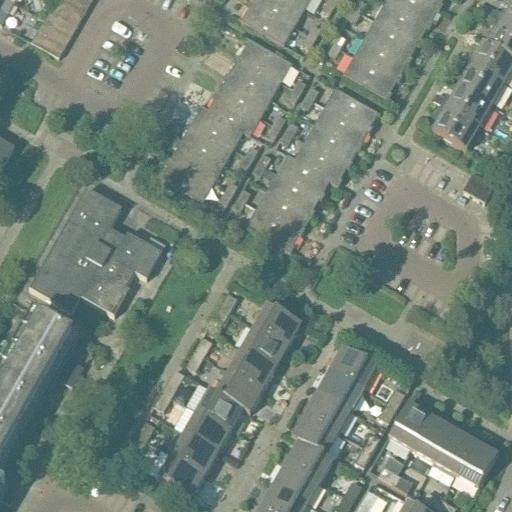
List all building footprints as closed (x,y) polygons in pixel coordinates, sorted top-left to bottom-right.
[(15,8),(0,0),(0,12),(9,18),(15,8)] [(0,0),(15,8),(19,0),(0,0)] [(91,0),(57,0),(56,3),(63,7),(64,5),(85,18),(94,2),(91,0)] [(249,7),(294,32),(305,15),(278,0),(255,0),(252,7),(250,6),(249,7)] [(278,0),(305,15),(312,0),(278,0)] [(330,0),(328,4),(336,9),(340,0),(330,0)] [(388,0),(384,8),(429,34),(432,28),(430,27),(437,16),(439,17),(439,16),(411,0),(388,0)] [(411,0),(439,16),(442,10),(440,9),(445,0),(411,0)] [(56,19),(77,32),(85,18),(64,5),(63,7),(56,3),(44,25),(51,29),(56,19)] [(336,9),(328,4),(322,14),(330,18),(336,9)] [(353,14),(361,18),(366,9),(358,4),(353,14)] [(294,32),(249,7),(246,13),(248,14),(242,24),(240,23),(239,25),(284,51),(294,32)] [(374,26),(419,52),(422,46),(420,44),(426,34),(428,35),(429,34),(384,8),(374,26)] [(488,21),(491,15),(480,8),(476,14),(488,21)] [(491,15),(488,21),(496,25),(511,33),(511,8),(505,20),(500,17),(496,14),(491,15)] [(348,23),(355,27),(361,18),(353,14),(348,23)] [(56,19),(51,29),(50,31),(70,43),(77,32),(56,19)] [(38,51),(44,41),(50,31),(51,29),(44,25),(31,47),(38,51)] [(511,33),(496,25),(490,35),(495,38),(488,50),(483,47),(511,63),(511,33)] [(364,44),(409,69),(412,63),(410,62),(416,51),(419,53),(419,52),(374,26),(364,44)] [(307,40),(315,44),(320,35),(313,30),(307,40)] [(70,43),(50,31),(44,41),(64,53),(70,43)] [(315,44),(307,40),(302,49),(310,54),(315,44)] [(333,49),(340,54),(346,44),(338,40),(333,49)] [(64,53),(44,41),(38,51),(59,63),(64,53)] [(281,88),(292,69),(246,43),(242,51),(244,52),(238,62),(236,61),(236,62),(281,88)] [(353,61),(399,87),(402,81),(400,80),(406,69),(408,70),(409,69),(364,44),(353,61)] [(511,63),(483,47),(475,60),(470,58),(465,65),(505,89),(511,76),(511,63)] [(327,59),(335,63),(340,54),(333,49),(327,59)] [(399,87),(353,61),(343,80),(388,106),(392,99),(390,98),(396,87),(398,88),(399,87)] [(226,80),(271,105),(281,88),(236,62),(232,68),(234,69),(228,80),(226,79),(226,80)] [(457,63),(453,71),(460,75),(465,78),(458,90),(498,113),(498,112),(493,109),(505,89),(465,65),(465,67),(457,63)] [(0,69),(0,90),(1,94),(14,91),(7,67),(0,69)] [(215,97),(261,123),(271,105),(226,80),(222,86),(224,87),(218,98),(216,96),(215,97)] [(292,94),(300,99),(305,89),(298,85),(292,94)] [(440,110),(479,133),(491,113),(496,116),(498,113),(458,90),(449,105),(444,102),(442,106),(440,110)] [(305,101),(313,106),(318,97),(310,92),(305,101)] [(300,99),(292,94),(287,104),(295,108),(300,99)] [(335,94),(334,94),(324,112),(369,138),(373,132),(371,131),(377,121),(379,122),(380,120),(335,94)] [(261,123),(215,97),(212,104),(214,105),(208,115),(207,116),(243,137),(243,138),(250,142),(261,123)] [(437,98),(433,106),(440,110),(442,106),(444,102),(437,98)] [(300,111),(307,116),(311,110),(314,113),(317,108),(313,106),(305,101),(300,111)] [(233,155),(243,138),(243,137),(207,116),(208,115),(199,110),(195,117),(197,118),(191,129),(189,128),(188,129),(233,155)] [(479,133),(440,110),(434,119),(439,122),(432,136),(472,159),(473,156),(468,153),(479,133)] [(314,130),(359,156),(362,150),(360,149),(367,138),(369,139),(369,138),(324,112),(314,130)] [(272,130),(279,134),(285,125),(277,120),(272,130)] [(285,137),(293,141),(298,132),(290,128),(285,137)] [(178,147),(223,172),(233,155),(188,129),(185,135),(186,136),(181,147),(179,145),(178,147)] [(279,134),(272,130),(267,139),(274,143),(279,134)] [(304,147),(349,174),(352,168),(350,167),(357,156),(358,157),(359,156),(314,130),(304,147)] [(293,141),(285,137),(279,147),(287,151),(293,141)] [(0,179),(15,153),(0,144),(0,179)] [(168,164),(213,190),(223,172),(178,147),(174,153),(176,154),(170,164),(169,163),(168,164)] [(349,174),(304,147),(294,164),(293,165),(330,186),(329,187),(338,192),(342,185),(340,184),(346,173),(348,175),(349,174)] [(245,161),(252,165),(258,156),(250,152),(245,161)] [(258,168),(265,172),(270,163),(263,159),(258,168)] [(276,179),(321,205),(325,199),(323,198),(329,187),(330,186),(293,165),(294,164),(287,160),(276,179)] [(252,165),(245,161),(239,170),(247,175),(252,165)] [(157,183),(202,209),(213,190),(168,164),(164,170),(166,171),(160,182),(158,181),(157,183)] [(265,172),(258,168),(252,178),(260,182),(265,172)] [(266,196),(311,223),(315,217),(313,215),(319,205),(321,206),(321,205),(276,179),(266,196)] [(473,180),(463,197),(484,209),(494,192),(473,180)] [(224,197),(232,201),(237,191),(230,187),(224,197)] [(72,318),(81,302),(114,322),(129,295),(126,293),(134,278),(146,285),(162,258),(127,239),(122,247),(107,238),(121,214),(86,194),(29,294),(72,318)] [(237,203),(245,208),(250,199),(242,194),(237,203)] [(311,223),(266,196),(262,203),(252,197),(245,208),(256,214),(301,240),(304,234),(303,233),(309,222),(311,223)] [(232,201),(224,197),(219,206),(227,210),(232,201)] [(232,213),(240,218),(245,208),(237,203),(232,213)] [(245,232),(290,259),(294,252),(292,251),(298,240),(300,241),(301,240),(256,214),(245,232)] [(219,314),(228,319),(237,304),(227,299),(219,314)] [(301,330),(266,310),(253,333),(273,345),(287,353),(301,330)] [(228,319),(219,314),(212,327),(221,332),(228,319)] [(0,504),(10,511),(11,510),(7,508),(13,498),(12,494),(5,490),(6,490),(0,486),(0,468),(71,343),(72,344),(73,342),(33,319),(32,321),(33,321),(3,374),(0,372),(0,504)] [(287,353),(273,345),(253,333),(240,355),(275,375),(287,353)] [(194,358),(203,363),(212,348),(202,342),(194,358)] [(364,397),(377,374),(342,354),(329,377),(364,397)] [(275,375),(240,355),(228,377),(262,397),(275,375)] [(203,363),(194,358),(186,372),(195,377),(203,363)] [(78,382),(83,372),(72,366),(66,376),(78,382)] [(175,375),(170,383),(162,398),(171,403),(184,380),(175,375)] [(60,386),(72,393),(78,382),(66,376),(60,386)] [(228,377),(216,398),(216,399),(242,415),(243,415),(250,419),(262,397),(228,377)] [(364,397),(329,377),(317,399),(351,419),(364,397)] [(195,417),(230,437),(242,415),(216,399),(216,398),(209,394),(195,417)] [(386,410),(396,415),(404,400),(395,395),(386,410)] [(154,412),(163,418),(171,403),(162,398),(154,412)] [(351,419),(317,399),(304,421),(339,441),(351,419)] [(409,409),(389,444),(410,457),(430,422),(409,409)] [(396,415),(386,410),(378,424),(388,429),(396,415)] [(230,437),(195,417),(183,439),(218,459),(230,437)] [(339,441),(304,421),(291,443),(298,447),(298,446),(325,462),(326,462),(327,462),(339,441)] [(432,469),(452,434),(430,422),(410,457),(432,469)] [(137,441),(147,447),(155,432),(145,427),(137,441)] [(454,482),(474,447),(452,434),(432,469),(454,482)] [(362,454),(371,459),(380,444),(370,438),(362,454)] [(218,459),(183,439),(170,461),(205,481),(218,459)] [(129,456),(138,462),(147,447),(137,441),(129,456)] [(285,469),(320,489),(334,466),(327,462),(326,462),(325,462),(298,446),(298,447),(285,469)] [(474,447),(454,482),(477,495),(497,461),(474,447)] [(371,459),(362,454),(354,468),(363,473),(371,459)] [(170,461),(157,483),(192,503),(205,481),(170,461)] [(320,489),(285,469),(273,491),(308,511),(320,489)] [(392,489),(397,480),(383,472),(378,482),(392,489)] [(397,480),(392,489),(407,498),(412,489),(397,480)] [(343,502),(352,507),(361,492),(352,487),(343,502)] [(307,511),(308,511),(273,491),(260,511),(307,511)] [(360,511),(371,511),(377,502),(368,496),(360,511)] [(431,511),(436,511),(441,505),(427,497),(422,507),(431,511)] [(349,511),(352,507),(343,502),(336,511),(349,511)]
